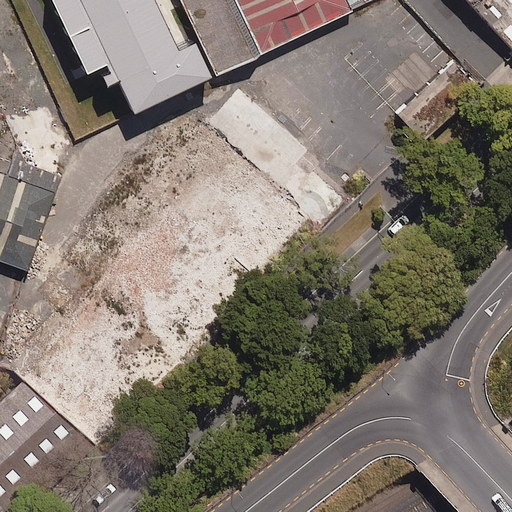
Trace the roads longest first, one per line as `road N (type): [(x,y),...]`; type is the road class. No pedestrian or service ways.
road 1 (trunk): [(511,131),(103,511)]
road 2 (tertiary): [(244,511),(365,422),(393,417),(430,426)]
road 3 (tertiary): [(430,426),(460,332),(511,271)]
